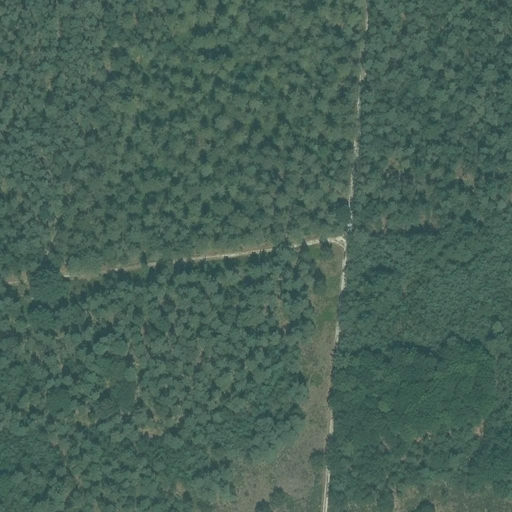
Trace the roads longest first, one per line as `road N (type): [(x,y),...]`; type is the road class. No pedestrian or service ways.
road 1 (track): [(324,511),(368,0)]
road 2 (track): [(0,282),(343,238)]
road 3 (track): [(130,0),(38,278)]
